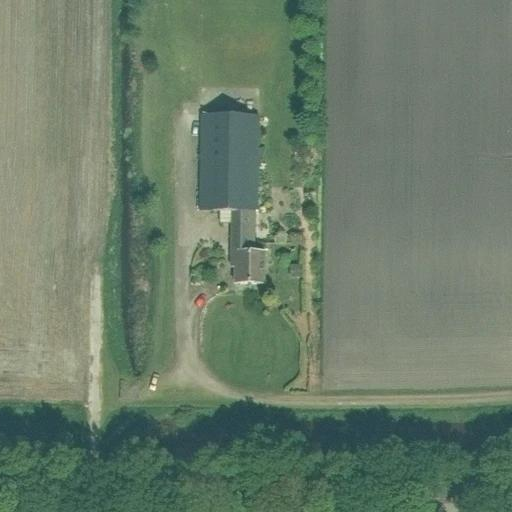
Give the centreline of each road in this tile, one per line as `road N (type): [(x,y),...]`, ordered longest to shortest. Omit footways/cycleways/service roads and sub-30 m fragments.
road 1 (tertiary): [(511,493),(0,486)]
road 2 (track): [(511,397),(247,398),(204,381),(189,357),(182,313),(183,247)]
